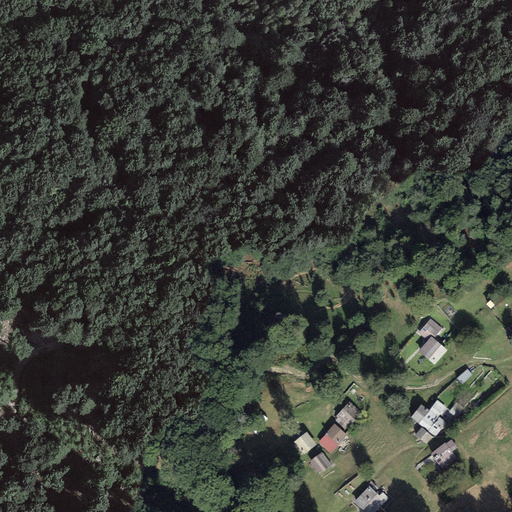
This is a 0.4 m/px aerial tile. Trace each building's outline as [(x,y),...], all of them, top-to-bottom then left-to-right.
[(442,329),(430,319),(418,332),(428,340),(418,352),(434,366),(447,351),(434,339),(442,329)] [(429,412),(420,405),(410,418),(435,437),(446,423),(438,417),(445,407),(437,401),(429,412)] [(360,414),(349,403),(335,417),(336,418),(334,421),(344,430),(360,414)] [(267,419),(262,414),(254,423),(260,428),(267,419)] [(346,435),(334,425),(318,443),(330,454),(346,435)] [(421,427),(415,434),(425,444),(432,437),(421,427)] [(316,446),(306,433),(294,442),(304,455),(316,446)] [(445,445),(444,444),(430,455),(442,470),(456,459),(451,452),(457,448),(451,440),(445,445)] [(332,466),(321,453),(309,462),(319,475),(332,466)] [(379,496),(369,487),(354,502),(363,511),(375,511),(388,499),(382,492),(379,496)]
